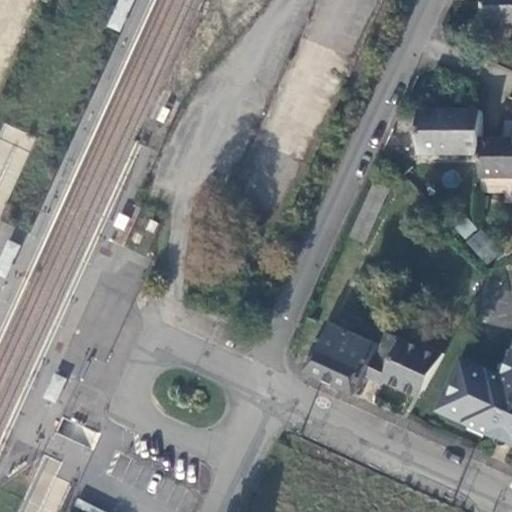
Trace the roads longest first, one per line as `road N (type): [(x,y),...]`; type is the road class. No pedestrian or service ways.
road 1 (residential): [(265,385),(438,0)]
road 2 (residential): [(503,490),(265,385)]
road 3 (residential): [(219,511),(265,385)]
